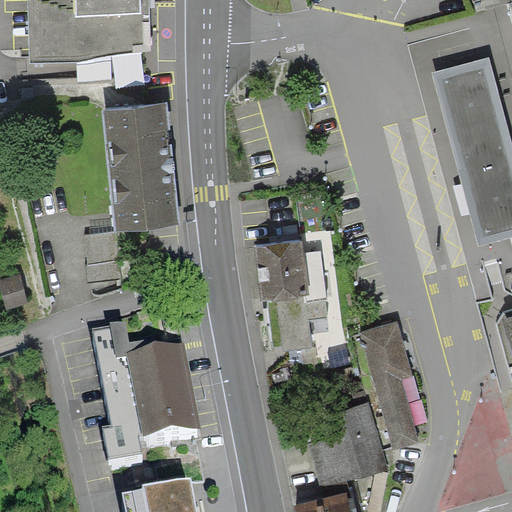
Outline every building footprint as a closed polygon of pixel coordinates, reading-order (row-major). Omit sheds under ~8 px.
[(148,0),(28,0),(30,66),(79,64),(149,53),(148,0)] [(511,236),(511,140),(490,59),(432,75),(478,245),(511,236)] [(171,151),(167,103),(105,109),(116,229),(176,222),(171,151)] [(123,280),(117,234),(86,237),(90,266),(87,266),(89,285),(123,280)] [(302,359),(313,358),(310,332),(331,329),(322,251),(303,253),(302,241),(281,243),(254,246),(261,302),(267,301),(272,347),(282,346),(283,351),(301,349),(302,359)] [(20,277),(0,283),(9,309),(28,303),(20,277)] [(511,316),(501,320),(511,363),(511,316)] [(404,345),(397,321),(359,333),(395,451),(420,443),(401,380),(413,376),(404,345)] [(201,443),(180,341),(155,346),(153,338),(128,343),(126,333),(90,341),(110,438),(100,440),(107,475),(143,468),(141,455),(201,443)] [(387,471),(369,404),(330,415),(336,436),(309,443),(321,488),(387,471)] [(350,511),(347,495),(295,508),(296,511),(350,511)] [(196,511),(195,503),(152,511),(196,511)]
